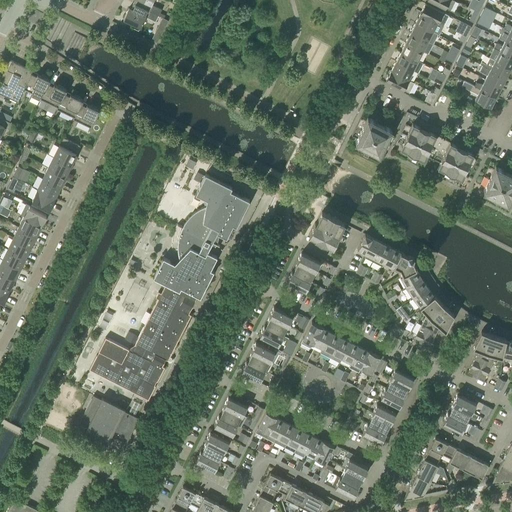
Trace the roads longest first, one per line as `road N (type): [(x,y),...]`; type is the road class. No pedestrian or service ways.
road 1 (residential): [(0,347),(118,105),(3,27)]
road 2 (residential): [(378,463),(357,505),(265,459),(237,498),(169,465)]
road 3 (residential): [(457,378),(258,286)]
road 4 (residential): [(378,463),(214,375)]
road 5 (residential): [(495,140),(363,80)]
road 6 (residential): [(151,498),(33,440)]
